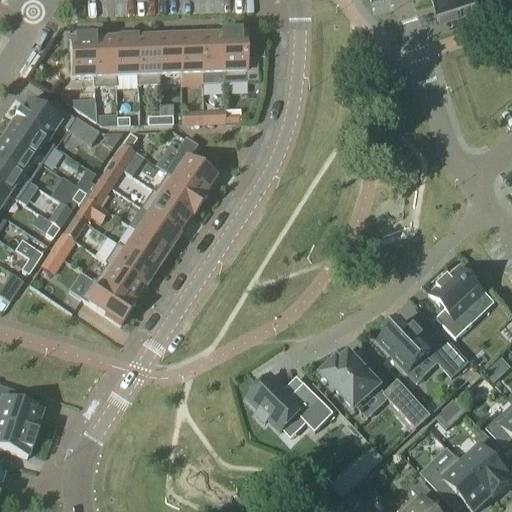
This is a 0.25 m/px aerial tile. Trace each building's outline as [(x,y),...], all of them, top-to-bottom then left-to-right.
[(442,0),(430,4),(437,26),(467,16),(471,29),(503,18),(499,5),(476,12),(472,0),(442,0)] [(243,63),(242,39),(220,40),(221,88),(256,87),(255,63),(243,63)] [(220,40),(198,41),(199,79),(200,89),(221,88),(220,40)] [(199,79),(198,41),(176,42),(178,80),(199,79)] [(157,90),(155,42),(133,43),(135,91),(157,90)] [(178,80),(176,42),(155,42),(157,90),(158,90),(157,81),(178,80)] [(135,91),(133,43),(112,44),(113,92),(115,92),(114,82),(134,81),(134,91),(135,91)] [(113,92),(112,44),(90,45),(92,93),(113,92)] [(90,45),(68,46),(68,56),(67,56),(67,57),(68,57),(69,84),(91,83),(91,93),(92,93),(90,45)] [(63,94),(56,104),(63,109),(70,99),(63,94)] [(46,121),(24,107),(10,127),(50,154),(51,153),(45,149),(56,132),(64,138),(73,125),(53,111),(46,121)] [(223,115),(201,116),(201,120),(202,128),(223,127),(223,115)] [(201,120),(189,120),(189,129),(202,129),(201,120)] [(171,130),(170,121),(158,122),(158,130),(171,130)] [(158,130),(158,122),(146,122),(146,131),(158,130)] [(115,132),(127,131),(127,123),(115,123),(115,132)] [(50,154),(10,127),(0,142),(0,143),(39,170),(50,154)] [(127,139),(121,149),(128,154),(134,144),(127,139)] [(39,170),(0,143),(0,169),(27,188),(39,170)] [(121,149),(109,167),(118,174),(131,156),(128,154),(121,149)] [(164,179),(202,204),(215,185),(184,165),(190,156),(180,150),(174,159),(175,159),(162,178),(164,179)] [(109,167),(96,185),(106,192),(118,174),(109,167)] [(27,188),(0,169),(0,195),(15,206),(27,188)] [(190,222),(202,204),(164,179),(153,196),(151,194),(150,195),(190,222)] [(15,206),(0,195),(0,211),(7,202),(15,207),(15,206)] [(70,205),(77,210),(84,199),(77,195),(70,205)] [(190,222),(150,195),(138,213),(178,240),(190,222)] [(73,221),(83,228),(95,210),(85,204),(80,211),(73,221)] [(61,228),(69,216),(59,209),(51,221),(61,228)] [(138,213),(138,214),(146,219),(134,236),(166,258),(178,240),(138,213)] [(71,246),(83,228),(73,221),(61,239),(71,246)] [(43,239),(50,244),(57,234),(50,229),(43,239)] [(166,258),(134,236),(123,254),(115,248),(114,249),(154,276),(166,258)] [(19,246),(12,256),(26,265),(33,269),(33,270),(40,259),(33,255),(19,246)] [(154,276),(114,249),(102,267),(142,294),(154,276)] [(50,257),(39,274),(50,281),(62,265),(50,257)] [(26,280),(33,270),(33,269),(26,265),(19,275),(26,280)] [(104,269),(93,286),(91,284),(90,285),(130,312),(142,294),(102,267),(102,268),(104,269)] [(457,272),(428,299),(444,316),(435,324),(454,345),(471,329),(462,320),(483,300),(457,272)] [(78,304),(118,330),(130,312),(90,285),(78,304)] [(406,378),(427,358),(450,383),(467,367),(438,336),(422,351),(417,346),(420,343),(413,336),(410,338),(399,326),(377,347),(406,378)] [(336,365),(320,379),(353,415),(378,391),(348,359),(338,368),(336,365)] [(269,380),(246,403),(258,416),(255,419),(263,427),(267,424),(279,437),(296,420),(313,437),(332,419),(302,389),(290,401),(269,380)] [(396,385),(382,399),(414,434),(429,420),(396,385)] [(0,391),(0,429),(33,440),(39,424),(38,424),(40,417),(18,410),(22,399),(0,391)] [(511,408),(511,409),(484,434),(502,453),(511,444),(511,445),(511,408)] [(0,429),(0,454),(25,463),(27,456),(28,457),(33,440),(0,429)] [(458,465),(458,466),(490,501),(490,502),(491,503),(508,488),(506,486),(509,484),(490,464),(499,455),(482,437),(472,446),(476,449),(458,465)] [(434,475),(424,484),(441,503),(450,495),(466,511),(478,511),(490,502),(490,501),(458,466),(458,465),(455,462),(437,478),(434,475)] [(414,500),(401,511),(431,511),(438,506),(421,487),(411,497),(414,500)]
